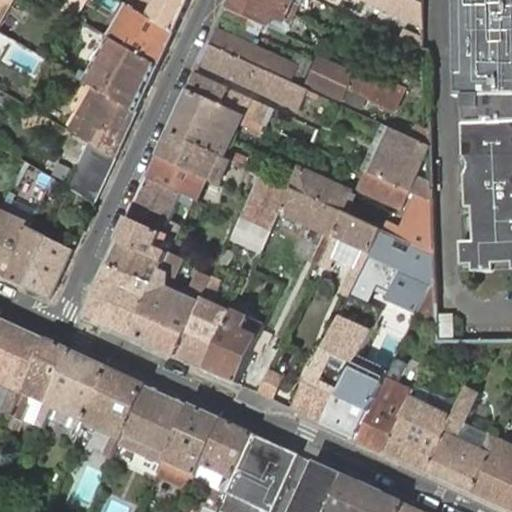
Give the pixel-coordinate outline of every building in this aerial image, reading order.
[(0,0),(0,29),(10,13),(13,7),(17,0),(0,0)] [(76,19),(87,0),(69,0),(63,11),(74,18),(76,19)] [(175,33),(190,0),(137,0),(136,3),(130,0),(123,0),(122,2),(124,3),(134,9),(175,33)] [(260,0),(231,0),(227,9),(261,25),(268,28),(283,34),(288,25),(293,14),(286,12),(260,0)] [(260,0),(286,12),(293,14),(297,4),(299,0),(260,0)] [(358,0),(423,29),(423,5),(412,0),(358,0)] [(511,0),(454,0),(456,96),(489,96),(511,95),(511,0)] [(160,67),(175,33),(134,9),(115,41),(160,67)] [(227,9),(222,19),(240,28),(256,35),(261,25),(227,9)] [(256,35),(240,28),(236,38),(251,46),(256,35)] [(217,30),(210,46),(290,83),(298,67),(293,65),(251,46),(236,38),(217,30)] [(410,44),(423,49),(423,38),(405,31),(401,39),(410,44)] [(138,112),(160,67),(115,41),(109,38),(108,37),(105,41),(113,46),(94,78),(86,74),(83,80),(88,83),(95,87),(138,112)] [(113,46),(105,41),(86,74),(94,78),(113,46)] [(411,68),(423,74),(423,49),(410,44),(411,68)] [(210,46),(201,65),(296,108),(303,94),(312,99),(314,94),(295,85),(290,83),(210,46)] [(298,67),(290,83),(295,85),(307,59),(297,55),(293,65),(298,67)] [(375,76),(373,79),(354,71),(353,74),(321,60),(309,85),(342,100),(347,88),(366,96),(394,110),(404,89),(375,76)] [(416,95),(424,98),(423,74),(411,68),(411,93),(416,95)] [(197,74),(189,91),(245,116),(254,120),(262,103),(197,74)] [(95,87),(70,131),(88,142),(117,159),(138,112),(95,87)] [(360,109),(366,96),(347,88),(342,100),(360,109)] [(225,158),(227,159),(239,164),(247,168),(251,159),(229,149),(242,124),(260,132),(264,125),(259,122),(254,120),(245,116),(189,91),(170,133),(225,158)] [(416,123),(425,125),(424,98),(416,95),(416,123)] [(503,96),(489,96),(489,124),(463,125),(464,208),(490,207),(491,232),(471,232),(471,243),(458,243),(458,265),(470,264),(470,269),(473,273),(487,272),(490,268),(490,263),(510,263),(510,268),(511,270),(511,123),(504,124),(503,96)] [(419,195),(434,202),(433,183),(418,176),(424,162),(432,165),(431,147),(413,139),(392,130),(386,126),(384,131),(390,134),(372,174),(373,174),(411,192),(419,195)] [(413,139),(431,147),(431,128),(425,128),(423,129),(413,139)] [(159,157),(204,178),(210,181),(218,184),(224,171),(222,170),(227,159),(225,158),(170,133),(159,157)] [(110,173),(117,159),(88,142),(82,157),(75,172),(73,177),(67,188),(96,203),(103,188),(110,173)] [(182,193),(194,199),(200,186),(204,178),(159,157),(149,178),(182,193)] [(284,185),(292,189),(345,214),(348,215),(357,195),(302,170),(293,166),(284,185)] [(372,174),(369,172),(360,190),(369,195),(403,209),(403,208),(407,199),(411,192),(373,174),(372,174)] [(56,187),(58,182),(55,180),(52,178),(49,183),(56,187)] [(130,219),(163,234),(171,238),(176,228),(167,224),(182,193),(149,178),(130,219)] [(204,178),(200,186),(215,193),(219,185),(218,184),(210,181),(204,178)] [(259,252),(288,193),(260,180),(232,240),(259,252)] [(292,189),(280,214),(325,235),(313,261),(321,265),(333,240),(345,214),(292,189)] [(416,202),(419,195),(411,192),(407,199),(416,202)] [(412,244),(436,256),(434,202),(419,195),(416,202),(411,212),(403,229),(386,222),(382,231),(399,238),(412,244)] [(2,209),(0,213),(0,275),(5,278),(28,229),(36,212),(30,210),(13,201),(8,198),(2,209)] [(333,240),(321,265),(328,269),(333,259),(341,243),(362,253),(354,268),(342,293),(349,297),(351,293),(361,273),(369,256),(382,231),(348,215),(345,214),(333,240)] [(130,219),(119,242),(155,259),(164,263),(168,253),(156,248),(163,234),(130,219)] [(28,229),(5,278),(24,287),(47,238),(28,229)] [(392,286),(412,244),(399,238),(382,231),(369,256),(361,273),(371,277),(392,286)] [(51,300),(74,250),(47,238),(24,287),(51,300)] [(119,242),(109,264),(145,282),(155,259),(119,242)] [(341,243),(333,259),(354,268),(362,253),(341,243)] [(417,315),(437,279),(436,256),(412,244),(392,286),(385,300),(417,315)] [(234,253),(225,249),(217,266),(226,270),(234,253)] [(164,263),(160,271),(167,274),(176,257),(168,253),(164,263)] [(86,315),(131,336),(154,285),(145,282),(109,264),(86,315)] [(371,277),(361,273),(351,293),(358,296),(360,292),(363,294),(371,277)] [(154,285),(131,336),(176,356),(197,310),(202,298),(205,294),(212,278),(205,274),(195,295),(158,277),(154,285)] [(212,278),(205,294),(213,298),(220,281),(212,278)] [(416,316),(438,325),(438,316),(437,279),(417,315),(416,316)] [(197,310),(176,356),(208,371),(229,325),(235,314),(237,308),(231,306),(223,322),(206,314),(213,298),(205,294),(202,298),(197,310)] [(213,298),(206,314),(223,322),(231,306),(213,298)] [(229,325),(208,371),(239,385),(265,328),(235,314),(229,325)] [(438,316),(438,325),(439,342),(441,342),(453,342),(453,316),(438,316)] [(48,340),(3,319),(0,324),(0,382),(13,389),(3,413),(13,417),(48,340)] [(328,340),(293,410),(326,426),(352,371),(358,358),(354,356),(356,353),(336,343),(340,333),(333,330),(328,340)] [(13,417),(10,422),(22,427),(25,420),(34,398),(49,405),(74,351),(48,340),(13,417)] [(49,405),(39,427),(45,430),(54,410),(63,414),(68,417),(84,423),(110,368),(74,351),(49,405)] [(352,371),(326,426),(358,440),(383,386),(389,372),(358,358),(352,371)] [(383,386),(358,440),(385,453),(413,397),(414,395),(398,387),(407,365),(395,359),(389,372),(383,386)] [(104,456),(112,460),(117,448),(147,385),(110,368),(84,423),(113,437),(104,456)] [(269,371),(258,394),(274,402),(285,378),(269,371)] [(0,382),(0,411),(3,413),(13,389),(0,382)] [(426,387),(420,384),(414,395),(413,397),(385,453),(428,473),(454,416),(460,403),(454,400),(447,413),(420,400),(426,387)] [(192,406),(147,385),(117,448),(136,458),(139,453),(141,448),(143,443),(161,451),(157,460),(165,464),(192,406)] [(481,394),(468,386),(460,403),(454,416),(428,473),(473,494),(498,439),(490,435),(466,424),(481,394)] [(454,400),(426,387),(420,400),(447,413),(454,400)] [(25,420),(39,427),(49,405),(34,398),(25,420)] [(222,420),(192,406),(165,464),(160,473),(192,488),(196,477),(197,476),(201,466),(222,420)] [(234,481),(255,435),(222,420),(201,466),(227,477),(222,489),(229,492),(234,481)] [(498,439),(473,494),(511,511),(511,445),(505,442),(508,438),(500,434),(498,439)] [(221,511),(275,511),(301,456),(285,448),(255,435),(234,481),(229,492),(220,511),(221,511)] [(161,451),(143,443),(141,448),(139,453),(157,460),(161,451)] [(329,511),(346,476),(316,462),(293,511),(329,511)] [(227,477),(201,466),(197,476),(196,477),(222,489),(227,477)] [(401,511),(405,503),(346,476),(329,511),(401,511)] [(424,511),(405,503),(401,511),(424,511)]
